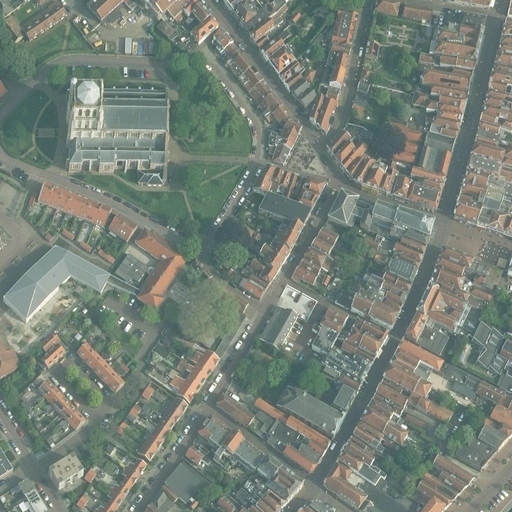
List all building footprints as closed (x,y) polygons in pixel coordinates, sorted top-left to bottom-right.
[(13,13),(12,12),(23,3),(27,0),(19,0),(9,9),(1,0),(0,0),(0,22),(0,23),(13,13)] [(95,0),(87,8),(101,23),(122,3),(125,0),(95,0)] [(125,0),(122,3),(128,8),(133,4),(129,0),(125,0)] [(142,0),(148,6),(161,20),(165,16),(181,0),(142,0)] [(178,15),(182,11),(193,1),(192,0),(181,0),(165,16),(172,22),(173,21),(177,25),(182,19),(178,15)] [(231,0),(225,5),(232,14),(248,3),(249,5),(255,2),(254,1),(250,4),(248,2),(249,0),(231,0)] [(246,18),(239,23),(249,36),(267,22),(275,16),(274,16),(285,4),(284,2),(286,0),(276,0),(268,7),(267,5),(261,10),(261,11),(254,16),(253,18),(251,15),(249,17),(248,17),(246,18)] [(446,0),(446,3),(454,3),(488,9),(490,0),(446,0)] [(199,7),(193,1),(182,11),(189,19),(192,16),(199,7)] [(48,10),(58,22),(67,16),(56,2),(48,9),(48,10)] [(248,3),(232,14),(239,23),(246,18),(248,17),(249,17),(251,15),(253,18),(254,16),(261,11),(261,10),(255,2),(249,5),(248,3)] [(376,2),(374,12),(374,14),(380,15),(380,16),(397,18),(399,6),(376,2)] [(134,3),(133,4),(128,8),(131,12),(137,6),(134,3)] [(267,22),(249,36),(248,36),(254,44),(262,38),(273,29),(273,30),(274,29),(283,22),(280,18),(287,10),(283,6),(285,4),(274,16),(275,16),(267,22)] [(192,16),(189,19),(188,20),(189,21),(185,24),(187,28),(196,20),(201,26),(210,19),(199,7),(192,16)] [(404,7),(402,20),(420,24),(420,26),(429,27),(432,11),(404,7)] [(40,16),(48,29),(57,23),(58,22),(48,10),(40,16)] [(293,17),(290,20),(294,24),(300,18),(294,12),(292,15),(293,17)] [(338,12),(334,28),(354,32),(356,24),(355,24),(357,16),(347,14),(338,12)] [(445,24),(445,28),(447,29),(447,30),(481,35),(482,34),(485,22),(485,20),(460,15),(452,14),(450,25),(445,24)] [(40,16),(30,23),(39,36),(48,29),(40,16)] [(0,29),(6,37),(18,28),(11,18),(0,26),(0,29)] [(190,35),(198,45),(218,28),(210,19),(201,26),(190,35)] [(168,40),(174,33),(163,22),(156,29),(168,40)] [(39,36),(30,23),(20,30),(25,37),(28,41),(29,43),(39,36)] [(511,23),(505,23),(503,30),(511,31),(511,23)] [(25,37),(20,30),(18,28),(6,37),(13,46),(18,41),(25,37)] [(340,47),(350,49),(350,48),(352,41),(354,33),(354,32),(334,28),(330,45),(331,45),(340,47)] [(262,38),(254,44),(259,52),(269,43),(269,44),(274,40),(269,33),(273,30),(273,29),(262,38)] [(430,44),(428,56),(434,58),(474,67),(475,65),(474,65),(481,35),(447,30),(447,34),(437,33),(435,45),(430,44)] [(511,31),(503,30),(501,39),(511,41),(511,31)] [(261,54),(267,62),(284,48),(280,44),(289,36),(285,32),(275,41),(261,54)] [(212,44),(220,54),(223,52),(232,45),(222,33),(213,40),(214,41),(212,44)] [(188,39),(176,47),(183,53),(195,48),(188,39)] [(501,40),(499,48),(511,50),(511,41),(501,39),(501,40)] [(365,57),(365,58),(376,59),(379,46),(377,45),(369,44),(367,43),(365,57)] [(227,56),(222,59),(224,61),(228,58),(229,59),(238,52),(232,45),(223,52),(227,56)] [(320,86),(324,87),(324,88),(325,88),(325,89),(327,89),(323,101),(333,104),(333,105),(335,105),(335,104),(336,102),(338,96),(339,90),(340,91),(345,72),(347,60),(350,51),(332,45),(330,53),(336,55),(329,53),(324,72),(322,77),(320,86)] [(284,48),(267,62),(279,77),(294,64),(296,62),(290,55),(292,53),(287,46),(284,48)] [(511,50),(499,48),(497,57),(511,59),(511,50)] [(294,64),(279,77),(278,78),(284,85),(296,74),(305,65),(303,63),(306,60),(308,58),(307,58),(312,52),(309,49),(302,55),(303,57),(306,59),(297,68),(295,65),(294,64)] [(228,58),(224,61),(229,68),(242,57),(238,52),(229,59),(228,58)] [(418,63),(432,66),(434,58),(428,56),(420,55),(418,63)] [(229,68),(239,81),(252,70),(242,57),(229,68)] [(496,57),(494,68),(511,71),(511,59),(497,57),(496,57)] [(434,58),(432,66),(439,67),(439,68),(452,70),(472,75),(473,73),(474,67),(434,58)] [(305,65),(296,74),(284,85),(283,85),(288,93),(302,81),(302,80),(298,77),(304,71),(303,68),(309,62),(306,60),(303,63),(305,65)] [(492,75),(492,77),(511,80),(511,71),(494,68),(492,75)] [(289,93),(296,101),(304,110),(309,117),(310,117),(316,98),(310,91),(309,90),(311,85),(315,75),(315,73),(306,69),(302,80),(302,81),(288,93),(289,93)] [(252,70),(239,81),(244,87),(257,76),(252,70)] [(423,74),(421,87),(467,97),(470,82),(470,83),(472,75),(452,70),(451,76),(436,74),(436,76),(423,74)] [(362,72),(359,83),(369,85),(371,75),(362,72)] [(257,76),(244,87),(249,93),(262,83),(257,76)] [(488,93),(488,94),(511,98),(511,80),(492,77),(490,86),(488,93)] [(249,93),(259,106),(272,95),(262,83),(249,93)] [(359,83),(357,91),(366,93),(369,85),(359,83)] [(421,87),(431,90),(430,97),(464,105),(465,104),(466,104),(467,97),(421,87)] [(316,98),(310,117),(308,121),(315,127),(323,101),(327,89),(325,89),(324,93),(322,99),(316,97),(316,98)] [(66,145),(66,148),(69,148),(68,167),(66,167),(66,169),(68,169),(68,173),(81,173),(81,169),(89,169),(89,173),(91,173),(91,169),(99,169),(99,173),(113,173),(113,169),(124,169),(124,173),(126,173),(126,169),(136,169),(136,173),(138,173),(138,186),(146,186),(146,187),(163,187),(163,184),(165,184),(166,165),(165,165),(165,162),(168,162),(168,155),(165,155),(165,151),(167,149),(167,148),(165,146),(166,121),(167,120),(167,119),(166,117),(166,114),(168,114),(168,107),(166,106),(166,104),(166,90),(163,90),(163,98),(152,98),(152,95),(150,95),(150,98),(139,98),(140,95),(137,95),(137,98),(127,98),(127,95),(125,95),(125,98),(114,98),(114,95),(112,95),(112,98),(101,98),(101,95),(99,95),(99,98),(91,98),(91,95),(90,95),(89,98),(81,98),(81,95),(79,95),(79,98),(71,98),(71,94),(69,94),(69,98),(66,98),(66,100),(69,100),(69,119),(66,119),(66,123),(67,123),(68,125),(69,125),(69,145),(66,145)] [(425,112),(437,115),(460,119),(464,105),(430,97),(413,93),(411,106),(412,107),(425,110),(425,112)] [(511,98),(488,94),(486,100),(504,104),(503,105),(506,106),(506,109),(508,109),(507,114),(511,115),(511,98)] [(259,106),(256,107),(257,110),(260,108),(261,111),(262,113),(277,102),(272,95),(259,106)] [(355,96),(348,118),(360,121),(366,101),(355,96)] [(486,100),(484,109),(507,114),(508,109),(506,109),(506,106),(503,105),(504,104),(486,100)] [(323,101),(315,127),(325,137),(329,128),(326,128),(335,105),(333,105),(333,104),(323,101)] [(277,102),(262,113),(266,119),(266,120),(282,108),(277,102)] [(282,108),(266,120),(268,122),(274,119),(279,125),(282,123),(289,117),(282,108)] [(483,109),(481,117),(511,125),(511,115),(507,114),(484,109),(483,109)] [(430,116),(429,120),(458,129),(458,126),(459,126),(461,120),(460,119),(437,115),(436,118),(430,116)] [(283,129),(297,138),(301,130),(293,121),(289,117),(282,123),(285,127),(283,129)] [(479,125),(478,126),(499,131),(499,130),(500,131),(511,134),(511,129),(511,125),(481,117),(479,125)] [(409,169),(412,170),(444,182),(444,180),(450,158),(451,158),(451,157),(425,150),(430,136),(406,129),(408,125),(388,118),(383,139),(394,141),(390,161),(409,169)] [(430,131),(408,125),(406,129),(430,136),(454,143),(458,129),(429,120),(428,120),(426,119),(425,123),(431,124),(430,129),(430,131)] [(477,133),(475,139),(475,140),(502,147),(511,149),(511,148),(497,145),(499,138),(497,137),(499,131),(478,126),(477,133)] [(271,133),(270,137),(280,140),(292,147),(297,138),(283,129),(281,136),(271,133)] [(333,159),(333,160),(354,137),(355,138),(358,136),(359,135),(356,133),(352,130),(347,137),(341,132),(326,150),(333,159)] [(358,142),(361,139),(358,136),(355,138),(354,137),(333,160),(339,167),(340,167),(360,144),(357,141),(358,142)] [(425,150),(451,157),(454,143),(430,136),(425,150)] [(270,137),(269,147),(271,147),(276,149),(278,146),(290,152),(292,147),(280,140),(270,137)] [(475,140),(474,146),(500,154),(502,147),(475,140)] [(340,167),(345,174),(364,154),(367,150),(360,143),(358,142),(357,141),(360,144),(340,167)] [(273,156),(271,162),(283,166),(290,152),(278,146),(276,149),(271,147),(268,155),(273,156)] [(474,146),(470,158),(511,169),(511,149),(502,147),(500,154),(474,146)] [(364,154),(345,174),(353,184),(368,158),(369,157),(364,154)] [(368,158),(353,184),(362,189),(377,161),(374,160),(373,161),(368,159),(368,158)] [(466,174),(511,186),(511,169),(470,158),(466,174)] [(362,189),(377,194),(384,174),(385,174),(387,169),(390,170),(393,162),(389,161),(386,169),(377,166),(381,160),(378,159),(377,161),(362,189)] [(258,179),(252,191),(262,196),(266,198),(266,197),(269,191),(277,172),(267,169),(258,179)] [(410,176),(442,187),(444,182),(412,170),(410,175),(410,176)] [(284,175),(277,172),(269,191),(276,194),(276,193),(284,175)] [(384,174),(377,194),(378,194),(386,196),(391,198),(392,199),(398,181),(397,181),(398,175),(392,173),(390,180),(384,179),(385,174),(384,174)] [(511,186),(466,174),(463,185),(511,198),(511,186)] [(290,177),(284,175),(276,193),(278,194),(281,189),(285,190),(291,177),(290,177)] [(410,176),(410,178),(418,181),(416,187),(419,189),(421,189),(440,195),(442,187),(410,176)] [(291,177),(280,202),(289,205),(293,195),(298,179),(291,177)] [(298,179),(293,195),(296,196),(296,201),(298,202),(299,199),(306,181),(298,179)] [(306,181),(299,199),(305,201),(307,196),(318,200),(325,186),(306,181)] [(398,181),(392,199),(406,203),(407,203),(412,186),(398,181)] [(44,185),(39,197),(37,203),(46,207),(53,189),(44,185)] [(458,204),(491,214),(506,219),(508,210),(511,211),(511,198),(463,185),(460,194),(458,204)] [(412,186),(407,203),(414,205),(416,198),(419,189),(416,187),(412,186)] [(53,189),(46,207),(56,211),(63,193),(53,189)] [(419,189),(416,198),(437,205),(440,196),(440,195),(421,189),(419,189)] [(63,193),(56,211),(65,214),(73,196),(63,193)] [(341,194),(328,221),(350,231),(351,230),(353,226),(355,221),(361,223),(359,228),(368,233),(378,236),(379,232),(386,234),(389,236),(424,251),(426,247),(427,243),(430,236),(433,225),(397,215),(368,205),(357,201),(346,196),(341,194)] [(73,196),(65,214),(75,218),(82,200),(73,196)] [(307,196),(305,201),(315,205),(318,200),(307,196)] [(264,203),(258,214),(284,224),(281,228),(288,232),(289,232),(290,228),(300,232),(301,232),(311,213),(302,210),(296,207),(289,205),(280,202),(266,197),(266,198),(264,203)] [(416,198),(414,205),(435,212),(437,205),(416,198)] [(298,202),(298,203),(304,205),(302,209),(311,213),(315,205),(305,201),(299,199),(298,202)] [(82,200),(75,218),(85,222),(92,204),(82,200)] [(92,204),(85,222),(94,226),(101,208),(92,204)] [(458,204),(454,219),(476,227),(477,227),(479,220),(489,222),(491,214),(458,204)] [(101,208),(94,226),(104,230),(111,211),(101,208)] [(489,222),(486,230),(503,235),(503,236),(508,221),(511,222),(511,211),(508,210),(506,219),(491,214),(489,222)] [(118,217),(113,224),(122,230),(127,223),(118,217)] [(479,220),(477,227),(486,230),(486,229),(486,230),(489,222),(479,220)] [(511,222),(508,221),(503,236),(510,238),(511,238),(511,235),(511,222)] [(250,237),(252,232),(245,228),(244,229),(238,225),(239,225),(233,222),(230,227),(250,237)] [(127,223),(122,230),(131,237),(136,229),(127,223)] [(108,231),(117,238),(122,230),(113,224),(108,231)] [(41,226),(37,230),(41,234),(45,230),(41,226)] [(277,235),(275,237),(284,241),(284,239),(288,241),(288,242),(290,243),(290,242),(294,244),(300,232),(290,228),(289,232),(288,232),(281,228),(280,227),(277,235)] [(122,230),(117,238),(126,244),(131,237),(122,230)] [(322,230),(315,241),(332,250),(338,240),(322,230)] [(140,291),(142,293),(137,300),(153,311),(155,313),(163,301),(160,298),(187,260),(184,258),(186,254),(178,249),(177,250),(152,232),(150,235),(145,231),(135,244),(134,245),(159,263),(154,271),(152,270),(149,270),(148,271),(147,273),(148,275),(150,276),(140,291)] [(379,232),(378,236),(377,238),(382,241),(383,241),(386,234),(379,232)] [(400,244),(399,248),(398,248),(422,258),(424,251),(389,236),(388,239),(393,241),(392,242),(398,244),(399,243),(400,244)] [(275,239),(270,249),(275,252),(277,248),(288,255),(289,254),(294,244),(290,242),(290,243),(288,242),(288,241),(284,239),(284,241),(275,237),(274,239),(275,239)] [(359,248),(375,255),(382,241),(377,238),(376,238),(375,242),(364,237),(359,248)] [(332,250),(315,241),(310,249),(327,258),(332,250)] [(376,256),(416,273),(422,258),(398,248),(399,248),(383,241),(382,241),(375,255),(376,256)] [(265,246),(259,256),(262,258),(264,260),(263,261),(261,265),(264,267),(276,275),(280,268),(288,255),(277,248),(275,252),(270,249),(265,246)] [(35,268),(2,301),(10,308),(25,324),(58,291),(53,286),(57,282),(62,287),(70,279),(100,295),(106,284),(130,295),(138,299),(141,293),(133,289),(136,283),(139,285),(147,271),(125,258),(114,276),(129,285),(129,287),(120,282),(110,277),(110,276),(108,276),(106,274),(55,248),(39,264),(43,269),(39,273),(35,268)] [(303,261),(321,270),(327,273),(333,261),(327,258),(310,249),(303,261)] [(442,251),(438,261),(483,279),(487,269),(473,264),(473,263),(442,251)] [(217,252),(212,260),(219,264),(224,256),(217,252)] [(385,268),(382,274),(383,274),(410,288),(416,273),(376,256),(373,262),(385,268)] [(189,266),(199,277),(206,271),(195,259),(189,266)] [(244,269),(243,270),(249,274),(268,286),(276,275),(264,267),(261,265),(255,260),(250,268),(247,266),(245,270),(244,269)] [(232,261),(229,265),(235,269),(238,266),(232,261)] [(299,268),(317,277),(321,270),(303,261),(299,268)] [(438,261),(435,270),(436,271),(472,285),(481,289),(485,280),(483,279),(438,261)] [(292,277),(290,279),(299,284),(300,281),(313,287),(317,277),(299,268),(292,277)] [(485,280),(481,289),(491,293),(493,289),(496,290),(501,274),(487,269),(483,279),(485,280)] [(243,270),(241,273),(249,278),(249,277),(251,278),(248,282),(264,292),(268,286),(249,274),(243,270)] [(199,277),(205,284),(212,278),(206,271),(199,277)] [(436,271),(429,289),(466,306),(470,308),(476,311),(479,304),(467,298),(468,296),(472,287),(472,285),(436,271)] [(364,276),(364,277),(371,280),(406,296),(410,288),(383,274),(382,274),(380,277),(377,275),(377,276),(376,278),(366,273),(364,276)] [(204,285),(216,297),(222,289),(220,287),(212,278),(205,284),(204,285)] [(355,298),(397,317),(406,296),(371,280),(367,288),(360,285),(355,297),(355,298)] [(242,289),(259,300),(264,292),(248,282),(247,281),(242,289)] [(468,296),(467,298),(479,304),(476,311),(484,315),(485,315),(489,305),(493,296),(472,287),(468,296)] [(216,298),(233,309),(234,309),(239,300),(222,289),(216,297),(216,298)] [(429,289),(416,317),(441,329),(453,335),(466,306),(429,289)] [(391,331),(397,317),(355,298),(355,297),(342,290),(335,303),(391,331)] [(239,300),(234,309),(242,315),(247,305),(239,300)] [(466,306),(453,335),(457,337),(464,341),(468,337),(486,351),(478,360),(477,362),(487,372),(489,368),(499,377),(502,371),(504,372),(508,362),(507,361),(506,361),(495,355),(503,338),(492,329),(490,332),(478,322),(484,315),(476,311),(470,308),(466,306)] [(278,308),(259,341),(267,345),(267,346),(278,352),(297,319),(297,318),(285,312),(278,308)] [(337,337),(336,340),(344,344),(374,360),(387,337),(353,321),(348,329),(352,332),(347,342),(338,338),(347,319),(329,309),(322,323),(316,319),(313,324),(337,337)] [(416,317),(404,340),(439,357),(448,340),(439,334),(441,329),(416,317)] [(311,360),(307,367),(322,376),(321,377),(324,378),(334,384),(334,385),(338,387),(356,396),(361,388),(371,367),(340,352),(332,347),(336,340),(337,337),(313,324),(313,325),(314,326),(311,332),(314,333),(315,333),(319,335),(312,349),(323,355),(318,364),(311,360)] [(229,329),(215,353),(223,357),(240,328),(236,326),(233,331),(229,329)] [(0,379),(21,366),(0,331),(0,379)] [(51,334),(41,344),(49,353),(57,361),(64,354),(63,352),(66,349),(65,349),(60,343),(51,334)] [(112,345),(114,343),(116,341),(115,340),(116,340),(115,339),(114,339),(111,336),(108,340),(112,345)] [(166,339),(162,336),(158,342),(162,345),(163,345),(166,348),(171,341),(167,338),(166,339)] [(102,337),(97,341),(101,346),(106,342),(102,337)] [(511,342),(507,340),(499,356),(507,361),(508,362),(504,372),(509,375),(511,375),(511,342)] [(402,343),(397,353),(412,360),(429,369),(442,376),(463,387),(476,395),(476,394),(481,383),(468,377),(447,366),(447,367),(443,365),(444,364),(402,343)] [(40,362),(37,365),(43,371),(46,369),(47,370),(57,361),(49,353),(41,344),(38,346),(47,355),(45,357),(42,354),(37,358),(40,362)] [(86,344),(76,354),(84,362),(94,353),(100,347),(97,344),(94,347),(94,349),(92,351),(86,344)] [(344,344),(340,352),(371,367),(374,360),(344,344)] [(157,345),(153,350),(159,354),(163,349),(157,345)] [(94,353),(84,362),(91,370),(107,355),(104,352),(101,355),(101,357),(100,359),(94,353)] [(196,353),(193,357),(212,370),(218,361),(205,353),(202,357),(196,353)] [(397,353),(390,368),(426,385),(429,378),(432,371),(429,369),(397,353)] [(263,354),(259,360),(269,366),(273,360),(263,354)] [(107,355),(91,370),(99,378),(109,369),(103,362),(105,361),(107,361),(110,358),(107,355)] [(197,366),(194,370),(206,379),(212,370),(193,357),(190,361),(197,366)] [(181,361),(178,366),(184,371),(185,370),(187,366),(181,361)] [(109,369),(99,378),(107,386),(125,368),(122,365),(119,368),(116,370),(116,373),(115,375),(109,369)] [(191,374),(188,379),(200,387),(206,379),(194,370),(187,366),(185,370),(191,374)] [(125,368),(107,386),(114,394),(124,385),(118,378),(119,377),(122,377),(125,374),(128,371),(125,368)] [(379,389),(399,399),(402,392),(410,397),(407,403),(415,408),(426,415),(426,414),(446,425),(452,415),(431,404),(431,405),(424,401),(431,388),(426,385),(390,368),(379,389)] [(499,377),(494,386),(499,388),(511,394),(511,387),(511,384),(511,381),(505,378),(505,376),(508,377),(509,375),(504,372),(502,371),(499,377)] [(172,380),(195,396),(200,387),(188,379),(185,383),(175,376),(172,380)] [(179,391),(176,396),(188,405),(195,396),(172,380),(169,385),(179,391)] [(45,399),(55,390),(47,382),(37,391),(43,398),(41,399),(39,398),(36,401),(39,405),(45,399)] [(476,394),(476,395),(492,403),(498,406),(504,395),(482,383),(476,394)] [(284,412),(283,415),(330,444),(344,421),(356,396),(338,387),(335,393),(333,392),(334,391),(328,387),(325,392),(331,395),(330,397),(321,392),(319,394),(317,395),(315,398),(316,400),(315,402),(317,403),(316,405),(308,400),(309,399),(303,395),(302,397),(299,396),(302,391),(289,384),(276,407),(284,412)] [(147,387),(144,392),(150,396),(153,391),(147,387)] [(379,389),(372,404),(398,419),(406,403),(399,399),(379,389)] [(44,410),(46,412),(46,413),(62,398),(60,395),(55,390),(45,399),(50,405),(49,407),(46,407),(43,409),(44,410)] [(148,400),(150,396),(144,392),(141,396),(148,400)] [(498,406),(498,407),(507,411),(511,413),(511,399),(504,395),(498,406)] [(216,407),(226,414),(234,404),(223,396),(216,407)] [(51,408),(46,413),(49,416),(52,413),(52,410),(54,409),(60,415),(70,406),(62,398),(51,408)] [(254,407),(275,420),(279,413),(258,400),(254,407)] [(174,401),(169,409),(180,417),(187,407),(177,401),(177,402),(174,401)] [(492,403),(484,418),(486,419),(487,419),(499,425),(501,426),(511,433),(511,413),(507,411),(498,407),(498,406),(492,403)] [(234,404),(226,414),(236,422),(244,411),(234,404)] [(388,424),(398,430),(403,422),(398,419),(372,404),(367,412),(388,424)] [(61,422),(54,429),(56,432),(61,428),(62,429),(78,414),(70,406),(60,415),(65,421),(64,423),(61,422)] [(132,410),(138,414),(141,410),(135,406),(132,410)] [(455,420),(461,423),(468,411),(462,407),(455,420)] [(165,418),(165,419),(174,426),(180,417),(169,409),(163,417),(165,418)] [(132,410),(129,414),(135,418),(138,414),(132,410)] [(244,411),(236,422),(246,429),(255,418),(254,418),(244,411)] [(360,424),(404,450),(411,455),(414,450),(403,443),(407,436),(398,430),(388,424),(367,412),(360,424)] [(260,431),(263,433),(270,437),(279,423),(276,421),(275,423),(258,413),(254,418),(255,418),(264,425),(260,431)] [(271,437),(317,467),(321,460),(294,443),(296,441),(299,436),(304,439),(325,452),(330,444),(283,415),(280,413),(279,413),(275,420),(276,421),(279,423),(270,437),(271,437)] [(78,414),(62,429),(64,432),(67,429),(67,426),(68,425),(75,432),(85,422),(78,414)] [(421,430),(425,423),(407,414),(404,421),(421,430)] [(201,431),(197,436),(198,437),(208,444),(219,452),(212,461),(224,469),(227,466),(229,463),(225,461),(221,458),(225,453),(229,456),(232,459),(233,458),(246,468),(254,474),(255,473),(256,474),(267,461),(210,418),(201,431)] [(484,418),(481,426),(485,428),(496,434),(501,426),(499,425),(487,419),(486,419),(484,418)] [(162,419),(156,427),(168,435),(174,426),(165,419),(164,420),(162,419)] [(119,428),(125,432),(128,428),(122,424),(119,428)] [(356,432),(377,445),(395,456),(398,451),(400,448),(404,450),(360,424),(356,432)] [(496,434),(496,435),(508,441),(511,435),(511,433),(501,426),(496,434)] [(153,436),(152,437),(161,444),(168,435),(156,427),(151,435),(153,436)] [(119,428),(116,432),(122,437),(125,432),(119,428)] [(485,428),(477,441),(497,452),(508,441),(496,435),(496,434),(485,428)] [(347,447),(369,461),(372,456),(377,459),(379,456),(390,463),(393,458),(375,448),(377,445),(356,432),(351,440),(347,447)] [(149,437),(144,445),(155,453),(161,444),(152,437),(151,438),(149,437)] [(312,474),(317,467),(271,437),(267,444),(309,475),(312,474)] [(294,443),(321,460),(325,452),(304,439),(301,444),(296,441),(294,443)] [(455,457),(480,472),(496,454),(472,440),(467,450),(461,446),(455,457)] [(140,454),(139,456),(149,462),(155,453),(144,445),(138,453),(140,454)] [(200,446),(198,449),(206,456),(208,453),(200,446)] [(343,455),(380,479),(383,482),(386,478),(374,471),(371,472),(376,465),(369,461),(347,447),(343,455)] [(185,457),(187,458),(197,466),(201,461),(208,466),(211,463),(192,448),(185,457)] [(432,453),(426,463),(442,472),(467,487),(473,479),(467,475),(438,457),(432,453)] [(374,488),(376,485),(380,479),(343,455),(337,464),(374,488)] [(83,477),(76,465),(73,460),(48,475),(58,492),(83,477)] [(0,464),(0,479),(12,472),(5,461),(0,464)] [(257,475),(254,479),(257,481),(266,488),(265,489),(286,505),(303,487),(267,461),(256,474),(257,475)] [(124,469),(137,478),(145,467),(137,462),(133,467),(130,465),(127,468),(125,467),(124,469)] [(322,486),(358,511),(383,511),(392,501),(374,488),(337,464),(322,486)] [(164,487),(177,500),(178,498),(185,504),(202,485),(180,467),(163,486),(164,487)] [(126,478),(122,483),(130,489),(137,478),(124,469),(123,471),(125,472),(122,475),(126,478)] [(89,471),(86,475),(93,479),(96,475),(89,471)] [(442,484),(459,495),(467,487),(442,472),(437,481),(442,484)] [(505,490),(511,482),(511,475),(509,472),(498,484),(505,490)] [(421,482),(453,501),(459,495),(442,484),(437,481),(426,474),(421,482)] [(84,479),(90,484),(93,479),(86,475),(84,479)] [(251,476),(247,482),(247,483),(256,490),(256,489),(260,492),(259,493),(280,511),(286,505),(265,489),(266,488),(257,481),(254,479),(251,476)] [(380,480),(375,488),(381,492),(386,484),(380,480)] [(27,482),(17,488),(24,499),(34,493),(27,482)] [(423,495),(431,500),(445,509),(453,501),(421,482),(416,491),(423,495)] [(109,491),(123,500),(130,489),(122,483),(118,489),(114,487),(112,490),(110,489),(109,491)] [(247,483),(242,489),(253,497),(269,511),(279,511),(280,511),(259,493),(260,492),(256,489),(256,490),(247,483)] [(475,511),(484,511),(503,493),(496,486),(473,510),(475,511)] [(159,493),(166,499),(172,505),(177,500),(164,487),(159,493)] [(242,488),(237,493),(248,503),(258,511),(269,511),(253,497),(242,489),(242,488)] [(394,489),(390,495),(394,498),(398,492),(394,489)] [(111,500),(107,505),(115,511),(123,500),(109,491),(108,493),(110,494),(107,497),(111,500)] [(24,503),(18,506),(21,511),(26,511),(28,511),(31,509),(40,504),(34,493),(24,499),(22,500),(24,503)] [(159,493),(151,505),(157,511),(162,506),(166,499),(159,493)] [(237,511),(235,511),(258,511),(248,503),(237,493),(235,497),(243,504),(241,507),(237,511)] [(420,503),(426,508),(431,500),(423,495),(423,499),(420,503)] [(222,498),(216,504),(224,511),(235,511),(237,511),(236,510),(235,510),(222,498)] [(16,503),(6,509),(7,511),(8,511),(10,511),(18,507),(18,506),(24,503),(22,499),(16,503)] [(422,511),(423,511),(419,508),(404,499),(393,502),(392,501),(383,511),(422,511)] [(422,511),(442,511),(445,509),(431,500),(426,508),(423,511),(422,511)] [(194,501),(189,507),(193,510),(198,504),(194,501)]
